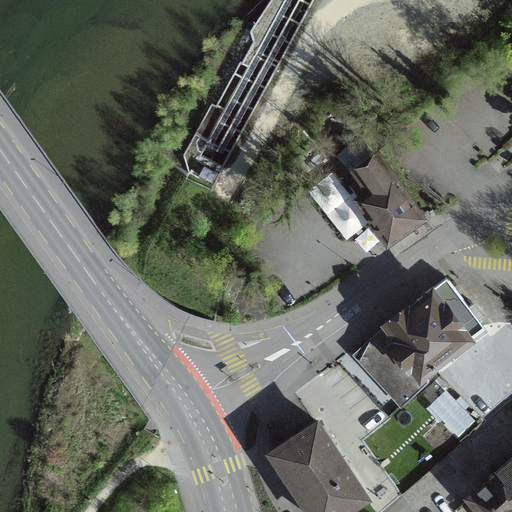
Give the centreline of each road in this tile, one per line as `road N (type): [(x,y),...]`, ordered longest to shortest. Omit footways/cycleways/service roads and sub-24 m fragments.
road 1 (residential): [(187,402),(303,336),(447,237),(511,221)]
road 2 (secondary): [(0,147),(187,402)]
